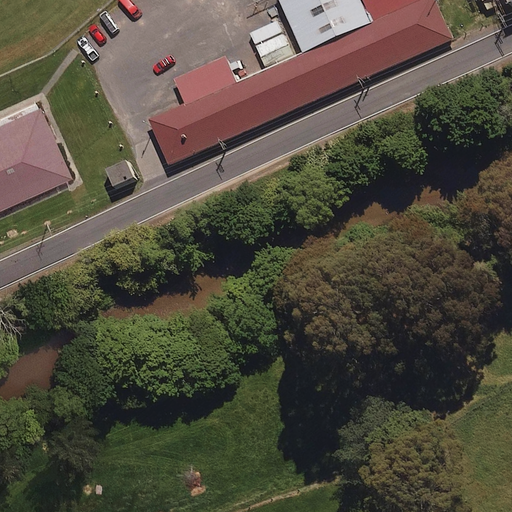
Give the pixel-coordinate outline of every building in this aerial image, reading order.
[(172,166),(456,41),(455,39),(437,0),(280,0),(304,54),(238,83),(234,72),(241,69),(238,62),(231,65),(227,57),(176,80),(187,105),(152,121),(154,126),(172,166)] [(511,0),(483,0),(484,3),(485,3),(489,11),(500,7),(496,0),(498,0),(501,6),(508,3),(507,0),(511,0)] [(257,46),(286,33),(280,21),(252,34),(257,46)] [(257,47),(266,68),(295,55),(286,34),(257,47)] [(0,207),(8,204),(12,202),(17,200),(70,176),(54,140),(51,132),(47,125),(38,105),(37,105),(35,101),(0,116),(0,207)] [(136,181),(129,163),(109,172),(117,190),(136,181)]
